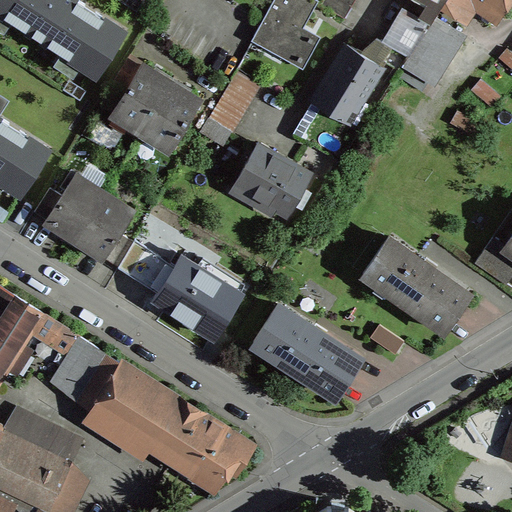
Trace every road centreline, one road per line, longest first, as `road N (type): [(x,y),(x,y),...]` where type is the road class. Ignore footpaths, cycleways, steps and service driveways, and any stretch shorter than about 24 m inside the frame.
road 1 (residential): [(0,242),(332,456)]
road 2 (tertiary): [(332,456),(511,350)]
